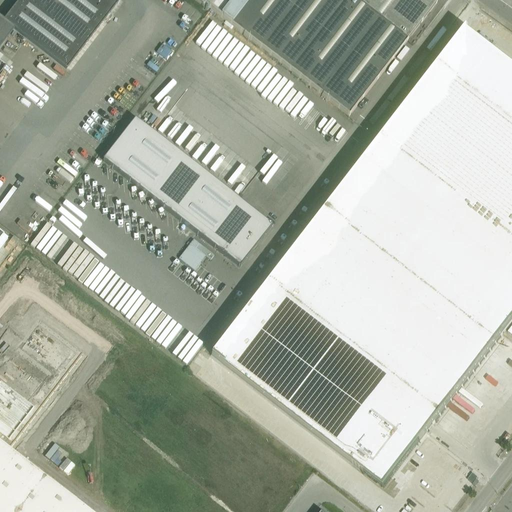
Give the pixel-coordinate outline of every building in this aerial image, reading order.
[(21,0),(3,23),(0,20),(0,45),(12,30),(65,71),(119,0),(21,0)] [(208,0),(203,7),(347,118),(423,20),(408,8),(413,0),(208,0)] [(436,3),(434,1),(432,0),(413,0),(408,8),(423,20),(436,3)] [(511,64),(479,39),(228,365),(362,469),(362,470),(381,485),(511,315),(511,64)] [(134,121),(102,162),(239,269),(271,227),(250,211),(256,203),(268,213),(305,165),(280,145),(237,201),(236,200),(152,134),(134,121)] [(176,266),(192,279),(207,260),(191,248),(176,266)] [(0,511),(88,511),(0,443),(0,511)] [(435,511),(435,496),(416,497),(416,511),(435,511)]
